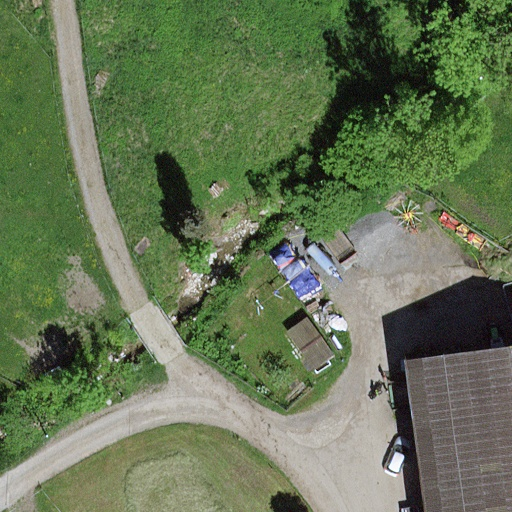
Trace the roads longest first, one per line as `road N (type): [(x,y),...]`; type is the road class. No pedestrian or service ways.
road 1 (track): [(213,403),(139,295),(84,135),(67,0)]
road 2 (track): [(213,403),(101,437),(0,504)]
road 3 (track): [(341,511),(330,476),(213,403)]
